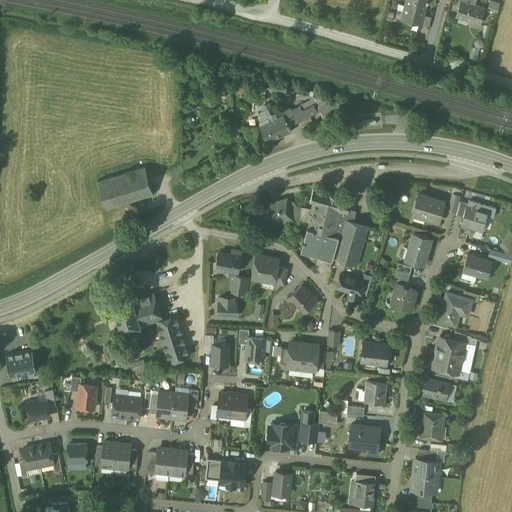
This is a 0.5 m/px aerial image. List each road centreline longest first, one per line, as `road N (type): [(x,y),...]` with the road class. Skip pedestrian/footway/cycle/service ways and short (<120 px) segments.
road 1 (residential): [(145,431),(139,488),(146,500),(251,511),(265,454),(396,471)]
road 2 (secondary): [(511,165),(400,141),(339,144),(262,166),(181,208)]
road 3 (residential): [(181,208),(199,231),(279,244),(353,315),(417,327)]
road 4 (unclassified): [(426,59),(210,0)]
road 5 (secondary): [(181,208),(0,307)]
road 6 (residential): [(417,327),(396,471)]
road 7 (residential): [(145,431),(60,426),(4,438)]
road 8 (residential): [(238,381),(206,379),(204,425),(192,435),(145,431)]
